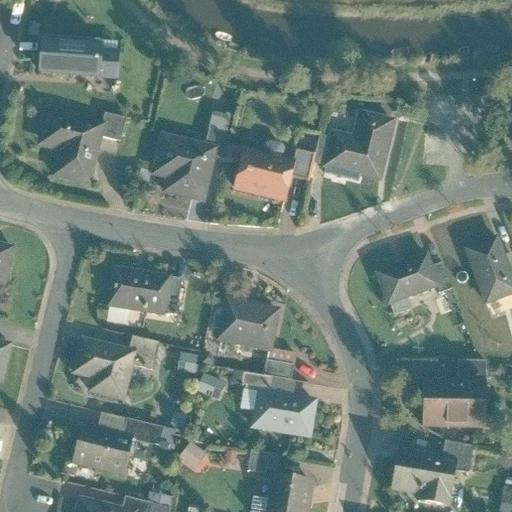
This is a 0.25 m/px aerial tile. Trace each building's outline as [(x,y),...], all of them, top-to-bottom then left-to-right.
[(29,39),(27,76),(114,80),(115,50),(98,49),(98,42),(29,39)] [(101,121),(51,107),(39,150),(60,156),(54,176),(92,187),(105,139),(123,144),(130,120),(104,112),(101,121)] [(399,120),(358,111),(353,134),(330,128),(328,138),(318,136),(315,153),(293,148),(291,160),(242,149),(232,193),(283,205),(290,177),(312,182),(315,168),(322,170),(384,184),(399,120)] [(220,148),(163,135),(153,178),(166,181),(163,195),(207,205),(220,148)] [(511,272),(500,236),(467,248),(486,304),(511,295),(511,272)] [(17,247),(0,243),(0,286),(7,288),(17,247)] [(428,248),(374,269),(391,307),(443,286),(428,248)] [(179,280),(116,268),(108,310),(170,323),(179,280)] [(284,306),(225,294),(215,342),(268,352),(266,361),(297,367),(300,354),(275,349),(284,306)] [(453,295),(435,302),(442,319),(460,312),(453,295)] [(129,348),(81,338),(73,374),(93,379),(90,392),(128,401),(135,368),(154,372),(160,343),(132,337),(129,348)] [(0,383),(4,384),(14,344),(0,340),(0,383)] [(200,355),(178,353),(176,375),(197,378),(200,355)] [(459,382),(426,382),(426,430),(487,430),(487,363),(459,363),(459,382)] [(228,384),(205,375),(198,392),(221,401),(228,384)] [(322,402),(259,391),(253,428),(316,439),(322,402)] [(133,438),(84,428),(77,463),(125,473),(133,438)] [(443,455),(399,450),(394,493),(419,496),(418,506),(454,510),(459,473),(474,474),(477,445),(444,441),(443,455)] [(191,443),(178,458),(195,472),(208,457),(191,443)] [(270,499),(254,496),(251,511),(309,511),(314,476),(274,471),(270,499)] [(501,511),(511,511),(511,488),(505,487),(499,511),(501,511)] [(124,510),(78,498),(74,511),(155,511),(157,506),(128,498),(124,510)]
